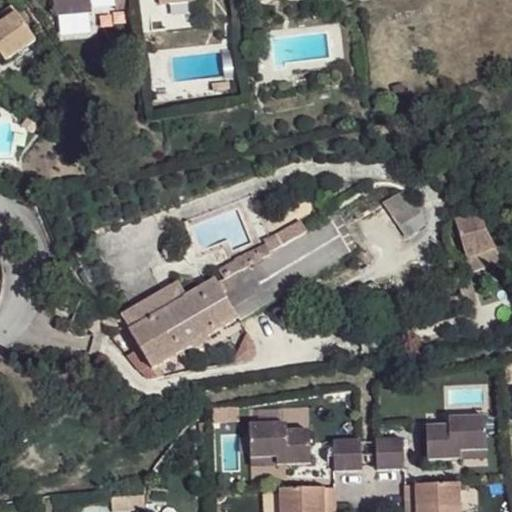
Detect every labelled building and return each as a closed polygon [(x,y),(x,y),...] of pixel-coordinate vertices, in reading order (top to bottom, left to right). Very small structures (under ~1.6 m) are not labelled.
[(91,0),(55,0),(57,18),(93,14),(91,0)] [(132,0),(115,0),(117,10),(134,8),(132,0)] [(0,28),(19,15),(14,8),(0,18),(0,28)] [(0,59),(3,57),(7,64),(38,43),(19,15),(0,28),(0,59)] [(383,183),(337,211),(339,214),(346,226),(385,202),(406,238),(423,229),(427,222),(423,211),(416,199),(410,192),(398,186),(391,184),(383,183)] [(346,226),(339,214),(306,233),(224,282),(221,283),(219,286),(239,320),(241,323),(361,252),(346,226)] [(482,215),(456,222),(466,257),(496,249),(486,232),(482,215)] [(218,273),(224,282),(306,233),(301,224),(218,273)] [(496,249),(466,257),(470,273),(501,264),(496,249)] [(460,285),(459,285),(463,306),(476,304),(471,278),(469,278),(468,280),(466,281),(465,282),(463,284),(460,285)] [(152,371),(239,320),(219,286),(221,283),(219,281),(187,300),(130,334),(152,371)] [(121,318),(130,334),(187,300),(178,285),(121,318)] [(246,337),(233,362),(234,364),(249,361),(252,360),(255,356),(255,352),(250,341),(247,337),(246,337)] [(487,421),(451,422),(451,430),(427,431),(429,464),(453,464),(453,455),(488,453),(487,421)] [(286,425),(249,428),(251,462),(288,459),(287,468),(311,466),(310,432),(286,434),(286,425)] [(407,468),(406,439),(379,440),(380,469),(407,468)] [(364,470),(363,441),(334,442),(336,471),(364,470)] [(453,455),(453,464),(489,464),(488,453),(453,455)] [(251,462),(251,469),(287,468),(288,459),(251,462)] [(461,511),(460,486),(408,487),(409,511),(419,511),(461,511)] [(281,492),(281,511),(336,511),(336,489),(281,492)] [(148,511),(148,503),(121,504),(121,511),(148,511)]
